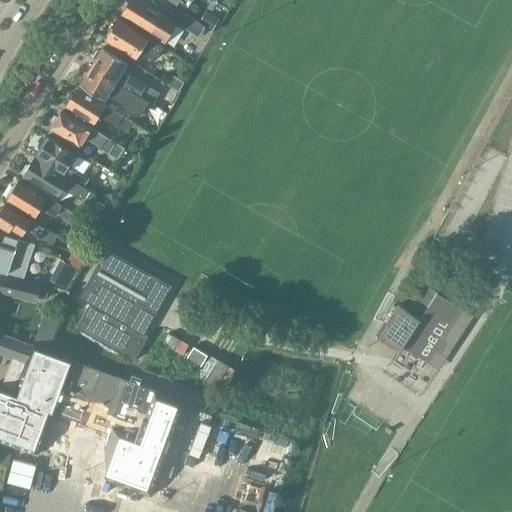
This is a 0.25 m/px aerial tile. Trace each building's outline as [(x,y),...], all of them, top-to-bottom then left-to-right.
[(125,13),(123,15),(150,32),(148,35),(165,45),(177,23),(199,36),(204,26),(200,24),(188,16),(177,10),(172,20),(140,0),(132,0),(131,3),(127,3),(123,9),(125,13)] [(207,13),(200,24),(204,26),(212,31),(219,20),(207,13)] [(109,38),(107,41),(135,57),(141,47),(154,55),(161,46),(120,20),(114,29),(111,29),(107,35),(109,38)] [(96,60),(92,66),(140,96),(143,98),(149,102),(152,104),(154,105),(161,94),(146,85),(147,84),(124,70),(128,63),(104,47),(102,51),(97,51),(93,57),(95,59),(96,60)] [(82,82),(80,85),(104,101),(108,95),(141,115),(149,102),(143,98),(140,96),(92,66),(88,72),(84,72),(81,78),(82,82)] [(179,91),(184,82),(173,76),(168,85),(179,91)] [(133,122),(78,88),(67,107),(93,124),(98,116),(109,122),(126,133),(133,122)] [(105,136),(64,111),(52,129),(80,146),(85,138),(112,154),(118,158),(124,148),(105,136)] [(35,157),(84,187),(90,179),(69,166),(76,155),(48,137),(35,157)] [(23,177),(52,195),(58,199),(64,189),(91,205),(97,195),(84,187),(35,157),(30,165),(27,165),(23,172),(24,175),(23,177)] [(77,216),(62,207),(62,206),(21,180),(8,201),(36,218),(41,207),(56,216),(56,215),(71,224),(77,216)] [(106,196),(105,198),(114,204),(120,195),(117,193),(106,196)] [(58,235),(46,228),(6,204),(0,213),(0,226),(10,233),(13,229),(23,236),(27,229),(40,236),(39,237),(53,245),(58,235)] [(25,278),(36,244),(0,232),(0,271),(7,274),(7,273),(25,278)] [(76,247),(68,263),(78,268),(87,253),(76,247)] [(79,298),(91,305),(78,328),(135,360),(148,336),(145,334),(171,286),(151,276),(106,250),(79,298)] [(62,261),(51,280),(65,287),(75,268),(62,261)] [(0,290),(38,298),(41,285),(0,274),(0,290)] [(430,365),(466,311),(424,283),(406,311),(398,306),(378,336),(399,350),(401,346),(430,365)] [(0,335),(0,354),(3,356),(10,339),(0,335)] [(161,394),(11,339),(5,357),(19,361),(8,390),(0,386),(0,442),(39,456),(55,413),(67,417),(65,422),(67,426),(77,429),(80,427),(81,422),(142,445),(161,394)] [(194,349),(188,358),(202,366),(207,357),(194,349)] [(0,464),(7,466),(11,455),(0,451),(0,464)]
